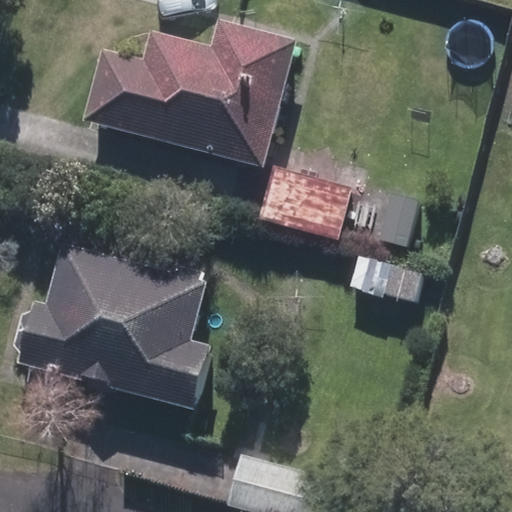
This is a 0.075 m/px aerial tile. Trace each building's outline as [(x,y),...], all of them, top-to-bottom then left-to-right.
[(80,134),(261,181),(292,52),(215,34),(208,60),(148,44),(140,74),(99,63),(80,134)] [(351,197),(271,178),(266,199),(259,229),(339,248),(351,197)] [(407,255),(427,258),(431,242),(434,230),(412,225),(407,255)] [(15,377),(191,425),(208,364),(187,358),(204,295),(59,256),(42,317),(32,315),(15,377)] [(365,291),(412,299),(417,271),(370,263),(365,291)] [(225,511),(320,511),(327,486),(239,462),(233,483),(225,511)]
